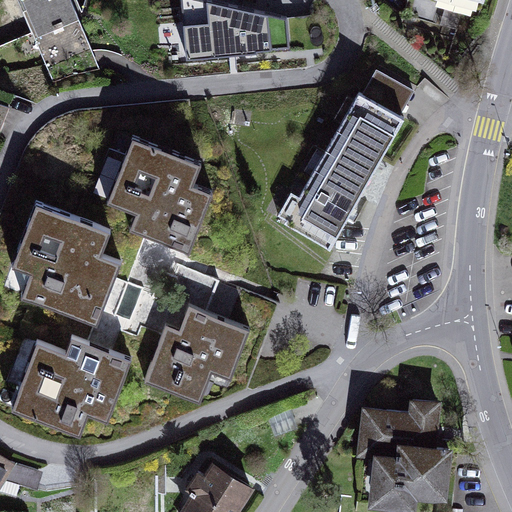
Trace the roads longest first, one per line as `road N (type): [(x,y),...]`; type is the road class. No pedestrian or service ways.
road 1 (residential): [(349,0),(360,16),(357,47),(327,73),(94,96),(41,112),(10,144),(0,172)]
road 2 (residential): [(0,435),(57,454),(110,452),(322,371),(355,367)]
road 3 (residential): [(472,318),(472,233),(485,145),(511,51)]
road 4 (residential): [(270,511),(355,367)]
road 5 (residential): [(511,463),(485,399),(472,318)]
road 6 (residential): [(355,367),(417,330),(472,318)]
